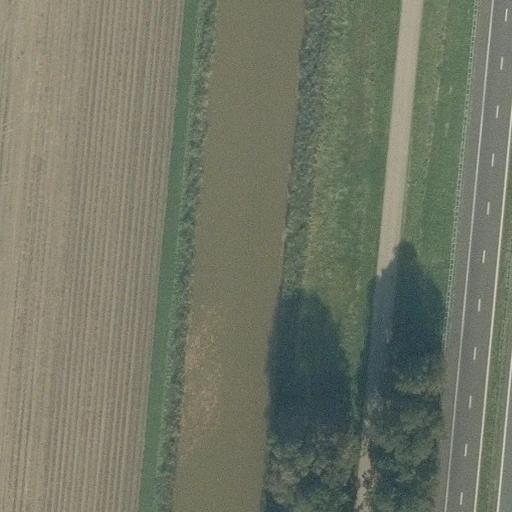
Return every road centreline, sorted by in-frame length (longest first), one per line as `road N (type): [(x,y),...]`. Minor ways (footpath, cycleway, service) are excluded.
road 1 (motorway): [(506,0),(459,511)]
road 2 (unclassified): [(364,511),(408,0)]
